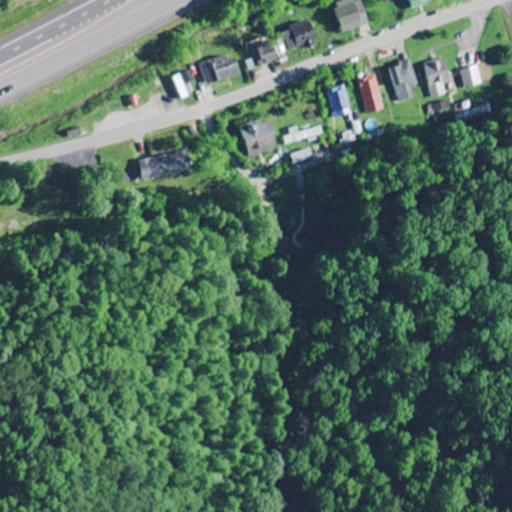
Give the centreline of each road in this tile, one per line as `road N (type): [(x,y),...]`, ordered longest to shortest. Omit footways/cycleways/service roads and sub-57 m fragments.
road 1 (residential): [(0,157),(152,118),(472,0)]
road 2 (residential): [(267,78),(339,234),(372,257),(511,250)]
road 3 (trunk): [(0,94),(182,0)]
